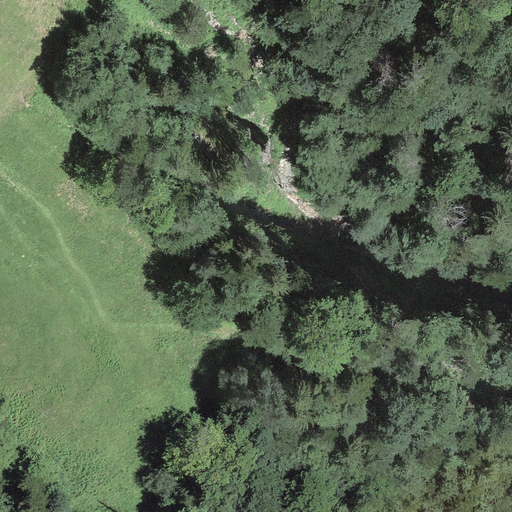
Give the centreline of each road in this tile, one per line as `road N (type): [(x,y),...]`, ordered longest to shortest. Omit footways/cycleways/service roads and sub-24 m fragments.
road 1 (motorway): [(511,367),(206,0)]
road 2 (motorway): [(0,203),(258,511)]
